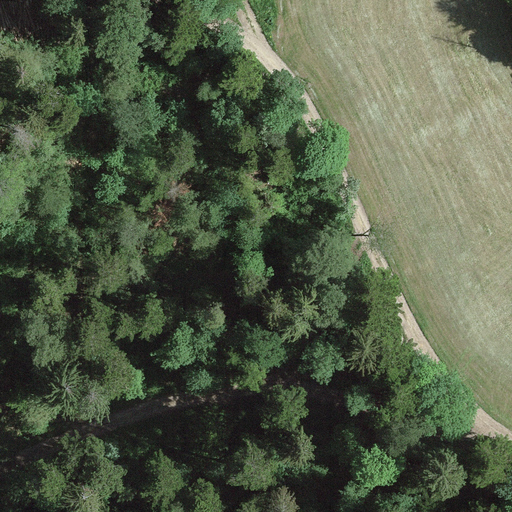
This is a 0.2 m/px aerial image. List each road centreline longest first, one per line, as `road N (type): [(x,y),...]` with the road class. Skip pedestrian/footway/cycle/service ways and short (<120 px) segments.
road 1 (track): [(501,437),(316,395),(237,392),(93,427),(0,475)]
road 2 (track): [(511,442),(439,366),(385,288),(314,117),(248,0)]
road 3 (track): [(292,81),(252,46),(145,0)]
